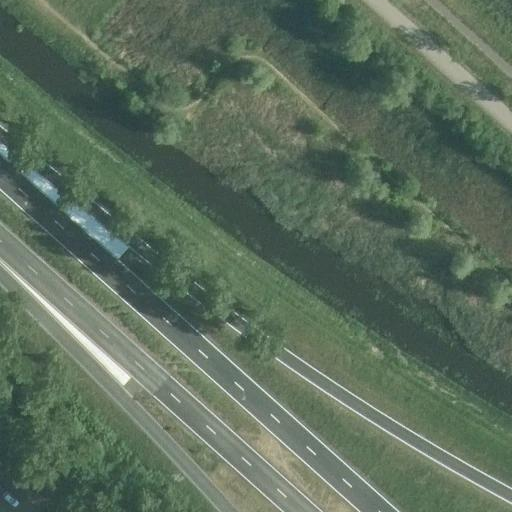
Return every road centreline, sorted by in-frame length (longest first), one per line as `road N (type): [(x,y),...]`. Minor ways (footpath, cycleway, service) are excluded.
road 1 (trunk): [(511,498),(336,393),(0,136)]
road 2 (trunk): [(376,511),(0,173)]
road 3 (trunk): [(0,241),(312,511)]
road 4 (trunk): [(0,257),(233,511)]
road 5 (unclassified): [(511,125),(372,0)]
